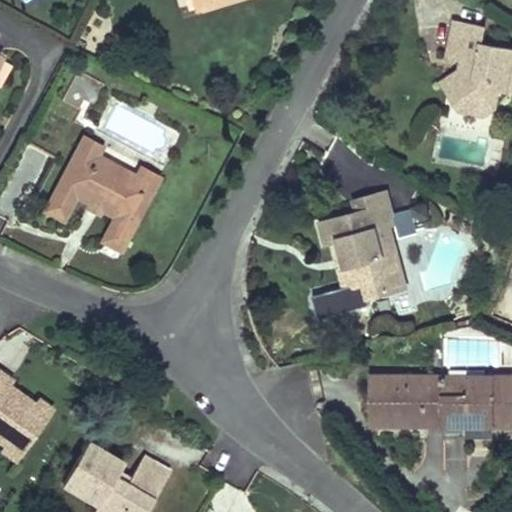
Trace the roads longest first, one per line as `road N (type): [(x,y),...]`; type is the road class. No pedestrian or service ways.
road 1 (residential): [(201,331),(219,251),(348,0)]
road 2 (residential): [(201,331),(238,414),(357,511)]
road 3 (residential): [(0,272),(159,333),(201,331)]
